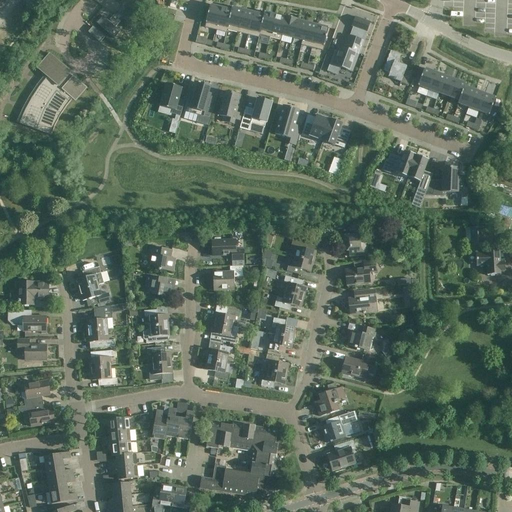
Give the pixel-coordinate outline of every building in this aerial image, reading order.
[(210,5),(205,28),(216,30),(221,8),(211,5),(210,5)] [(232,10),(227,30),(238,33),(243,10),(233,8),(233,7),(232,7),(232,10)] [(221,8),(216,30),(227,33),(227,30),(232,10),(221,8)] [(243,10),(238,33),(248,35),(254,13),(243,10)] [(264,15),(260,35),(270,38),(276,15),(265,12),(266,12),(265,12),(264,15)] [(254,13),(248,35),(259,38),(260,35),(264,15),(254,13)] [(97,23),(115,39),(116,38),(115,37),(120,32),(116,27),(121,21),(118,20),(121,16),(118,14),(115,17),(114,15),(110,20),(109,22),(103,17),(98,22),(97,23)] [(276,15),(270,38),(281,40),(282,36),(286,18),(286,17),(276,15)] [(286,18),(282,36),(292,38),(297,20),(286,17),(286,18)] [(356,17),(352,26),(366,32),(370,22),(356,17)] [(297,20),(292,38),(302,41),(303,41),(307,23),(297,20)] [(302,41),(301,45),(312,48),(318,25),(307,23),(303,41),(302,41)] [(318,25),(312,48),(323,51),(329,28),(328,28),(318,25)] [(335,50),(331,64),(340,67),(349,70),(352,71),(358,54),(363,41),(349,36),(346,45),(347,45),(345,49),(340,47),(338,51),(335,50)] [(391,51),(384,71),(390,73),(388,77),(401,82),(400,84),(408,86),(413,73),(405,70),(407,67),(398,64),(401,55),(391,51)] [(26,111),(20,124),(51,136),(52,132),(55,125),(60,116),(66,107),(73,98),(75,101),(86,88),(73,77),(72,79),(68,75),(70,73),(71,72),(50,54),(49,55),(54,59),(42,72),(48,77),(40,87),(32,98),(26,111)] [(425,68),(418,86),(419,86),(429,90),(435,72),(425,69),(425,68)] [(435,72),(429,90),(439,94),(445,76),(435,72)] [(445,76),(439,94),(449,97),(455,80),(445,76)] [(455,80),(449,97),(459,101),(465,87),(466,84),(465,83),(465,84),(455,80)] [(166,83),(160,106),(172,110),(171,114),(176,115),(180,116),(185,101),(179,99),(182,88),(166,83)] [(191,101),(188,113),(198,116),(196,123),(209,126),(215,104),(208,102),(210,95),(207,94),(209,87),(201,85),(201,84),(199,83),(199,84),(196,83),(193,93),(191,92),(189,100),(191,101)] [(459,101),(458,104),(468,108),(475,90),(465,87),(459,101)] [(475,90),(468,108),(479,111),(485,94),(475,90)] [(224,91),(219,116),(227,118),(226,122),(234,124),(235,120),(240,121),(241,114),(237,113),(238,110),(237,109),(240,95),(224,91)] [(485,94),(479,111),(488,115),(489,116),(496,98),(495,97),(495,98),(485,94)] [(244,113),(240,128),(249,131),(251,124),(264,128),(272,103),(258,99),(253,115),(244,113)] [(275,134),(275,135),(276,135),(290,139),(291,139),(289,144),(296,146),(300,133),(301,127),(295,126),(300,110),(283,106),(277,129),(275,134)] [(307,118),(302,135),(310,138),(310,136),(323,141),(330,120),(317,116),(315,121),(307,118)] [(323,141),(322,141),(334,146),(334,145),(344,149),(350,134),(340,130),(342,124),(330,120),(323,141)] [(239,147),(242,133),(237,132),(234,146),(239,147)] [(388,160),(384,172),(396,176),(397,174),(408,178),(416,156),(405,151),(402,158),(395,156),(393,162),(388,160)] [(416,156),(408,178),(420,183),(418,189),(426,192),(430,181),(433,174),(424,171),(428,160),(416,156)] [(337,175),(340,167),(332,164),(329,172),(337,175)] [(437,181),(432,196),(443,197),(443,192),(458,193),(459,168),(443,167),(442,181),(437,181)] [(422,203),(414,200),(411,205),(420,209),(422,203)] [(407,231),(409,234),(412,235),(415,234),(416,231),(415,228),(412,226),(409,228),(407,231)] [(470,227),(471,245),(485,244),(485,233),(487,233),(486,228),(484,228),(484,227),(470,227)] [(271,246),(273,232),(267,231),(264,245),(271,246)] [(353,251),(354,256),(367,255),(366,243),(361,244),(360,235),(349,236),(349,235),(342,236),(343,247),(346,247),(347,251),(353,251)] [(293,240),(289,255),(295,257),(314,262),(316,252),(312,251),(313,246),(293,240)] [(236,241),(213,241),(213,257),(232,256),(233,262),(244,261),(244,250),(236,250),(236,241)] [(148,268),(173,272),(176,259),(170,258),(172,251),(149,246),(148,254),(150,255),(148,268)] [(476,266),(487,266),(488,275),(501,275),(500,261),(506,261),(506,252),(499,252),(499,250),(486,251),(487,253),(476,253),(476,266)] [(287,272),(299,275),(300,270),(311,272),(314,262),(295,257),(292,267),(288,266),(287,272)] [(365,268),(347,270),(348,285),(370,283),(369,273),(377,272),(375,262),(364,263),(365,268)] [(77,284),(78,290),(98,285),(104,284),(99,267),(85,271),(86,277),(77,280),(78,284),(77,284)] [(214,275),(215,290),(235,289),(234,278),(244,278),(243,267),(230,267),(231,274),(214,275)] [(171,286),(166,286),(167,280),(148,276),(146,287),(149,288),(148,293),(169,297),(171,286)] [(285,293),(304,298),(307,288),(303,286),(304,282),(286,277),(284,282),(287,283),(285,293)] [(18,284),(18,305),(35,305),(35,299),(48,299),(48,283),(18,284)] [(80,297),(82,297),(83,301),(89,299),(91,306),(110,301),(109,294),(106,294),(106,293),(100,295),(98,285),(78,290),(80,297)] [(404,300),(414,299),(413,287),(403,288),(404,300)] [(354,299),(349,299),(351,315),(371,313),(370,305),(376,304),(374,290),(357,292),(354,293),(354,299)] [(275,307),(290,311),(291,305),(302,308),(304,298),(285,293),(283,299),(277,298),(275,307)] [(214,324),(234,327),(236,317),(239,318),(240,312),(228,310),(228,307),(217,305),(215,314),(216,314),(214,324)] [(88,324),(87,324),(87,332),(107,330),(113,330),(112,313),(111,306),(106,307),(96,309),(97,314),(97,320),(88,320),(88,324)] [(148,317),(149,327),(169,325),(168,315),(158,316),(157,310),(144,311),(145,317),(148,317)] [(25,326),(25,332),(46,332),(46,317),(32,317),(31,311),(8,312),(8,321),(13,326),(25,326)] [(275,335),(294,339),(296,328),(297,320),(287,318),(286,321),(274,318),(273,324),(277,325),(275,335)] [(222,341),(236,344),(238,328),(234,327),(214,324),(212,334),(223,336),(222,341)] [(146,341),(147,343),(164,342),(164,337),(169,336),(169,325),(149,327),(149,329),(143,333),(144,339),(146,341)] [(350,346),(369,351),(369,350),(371,350),(373,349),(374,348),(374,345),(373,343),(371,342),(372,337),(375,338),(376,331),(360,327),(358,333),(353,332),(350,346)] [(96,342),(96,348),(115,347),(114,341),(108,341),(107,330),(87,332),(88,339),(89,338),(90,342),(96,342)] [(294,339),(275,335),(273,345),(268,344),(267,350),(285,353),(286,348),(292,349),(294,339)] [(25,351),(26,361),(46,361),(46,346),(30,346),(30,339),(17,340),(17,351),(25,351)] [(207,360),(227,364),(229,354),(232,354),(233,348),(221,346),(220,352),(209,350),(207,360)] [(151,355),(152,365),(172,363),(171,353),(165,354),(164,348),(147,349),(148,355),(151,355)] [(89,363),(90,370),(110,368),(109,358),(115,357),(115,351),(97,353),(97,358),(90,359),(91,363),(89,363)] [(268,371),(287,375),(289,365),(278,363),(279,357),(267,355),(266,360),(270,361),(268,371)] [(343,373),(365,379),(369,366),(375,367),(377,360),(364,356),(362,362),(347,358),(343,373)] [(215,378),(227,380),(228,374),(225,373),(227,364),(207,360),(206,371),(216,372),(215,378)] [(172,363),(152,365),(152,375),(149,375),(150,381),(162,380),(161,374),(172,374),(172,363)] [(102,380),(103,386),(118,385),(117,379),(111,379),(110,368),(90,370),(90,377),(92,377),(92,381),(102,380)] [(261,386),(274,389),(275,383),(285,385),(287,375),(268,371),(266,381),(262,381),(261,386)] [(236,380),(235,388),(242,389),(243,381),(236,380)] [(24,400),(25,406),(43,403),(42,397),(50,396),(47,381),(25,385),(27,399),(24,400)] [(321,401),(316,403),(320,417),(339,411),(336,401),(345,398),(342,388),(337,390),(335,384),(327,387),(329,392),(320,395),(321,401)] [(29,413),(32,427),(54,424),(52,410),(44,411),(43,403),(25,406),(26,414),(29,413)] [(166,436),(177,438),(180,418),(176,418),(177,410),(170,409),(168,421),(165,436),(166,436)] [(153,439),(165,440),(166,436),(165,436),(168,421),(163,420),(164,412),(157,411),(153,439)] [(177,438),(190,440),(194,412),(187,411),(186,419),(180,418),(177,438)] [(332,425),(322,428),(327,444),(346,438),(342,427),(358,422),(355,413),(331,420),(332,425)] [(109,427),(110,432),(129,430),(128,418),(101,421),(101,428),(109,427)] [(199,490),(256,499),(256,496),(267,498),(269,489),(279,491),(281,479),(276,479),(278,467),(272,467),(274,456),(277,456),(278,445),(275,444),(277,430),(232,423),(232,426),(211,423),(207,448),(218,450),(218,447),(251,452),(249,464),(252,464),(250,475),(226,471),(226,468),(215,466),(212,480),(201,478),(199,490)] [(102,439),(103,445),(131,442),(129,430),(110,432),(110,438),(102,439)] [(377,447),(377,438),(368,438),(368,448),(377,447)] [(329,456),(333,471),(355,464),(351,450),(356,448),(353,441),(334,447),(336,454),(329,456)] [(111,451),(112,457),(116,456),(132,454),(131,442),(103,445),(104,451),(111,451)] [(44,457),(46,469),(63,466),(62,461),(70,459),(69,452),(44,457)] [(108,462),(109,468),(137,466),(135,454),(132,454),(116,456),(117,461),(108,462)] [(20,459),(22,472),(28,471),(26,458),(20,459)] [(46,469),(48,481),(73,477),(72,470),(64,471),(63,466),(46,469)] [(117,475),(118,480),(138,478),(137,466),(109,468),(110,475),(117,475)] [(48,481),(49,492),(67,490),(66,484),(74,483),(73,477),(48,481)] [(112,492),(113,497),(131,496),(130,483),(104,486),(104,492),(112,492)] [(161,511),(163,506),(171,507),(175,487),(163,485),(162,488),(156,487),(152,509),(154,509),(155,511),(161,511)] [(182,511),(189,511),(192,500),(185,498),(186,489),(175,487),(171,507),(183,509),(182,511)] [(49,492),(51,505),(76,501),(76,495),(68,496),(67,490),(49,492)] [(106,504),(106,510),(132,507),(131,496),(113,497),(114,503),(106,504)] [(417,511),(419,503),(410,502),(411,500),(399,497),(399,498),(398,506),(392,505),(390,511),(417,511)]
